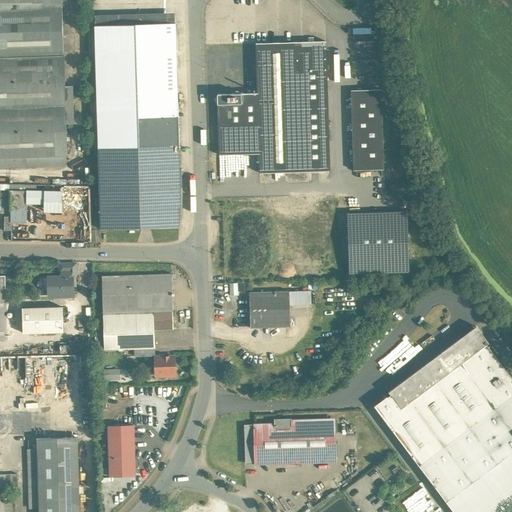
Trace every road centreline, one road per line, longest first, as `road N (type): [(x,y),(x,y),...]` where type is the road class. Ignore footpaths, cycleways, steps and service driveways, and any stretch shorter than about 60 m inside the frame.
road 1 (unclassified): [(203,259),(195,0)]
road 2 (unclassified): [(176,474),(203,407),(203,259)]
road 3 (unclassified): [(203,259),(0,256)]
